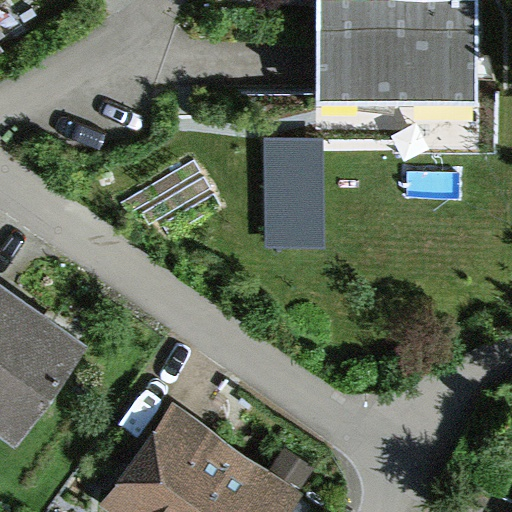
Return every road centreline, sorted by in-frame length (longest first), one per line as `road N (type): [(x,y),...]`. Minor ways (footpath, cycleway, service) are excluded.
road 1 (residential): [(0,180),(346,416)]
road 2 (residential): [(346,416),(511,340)]
